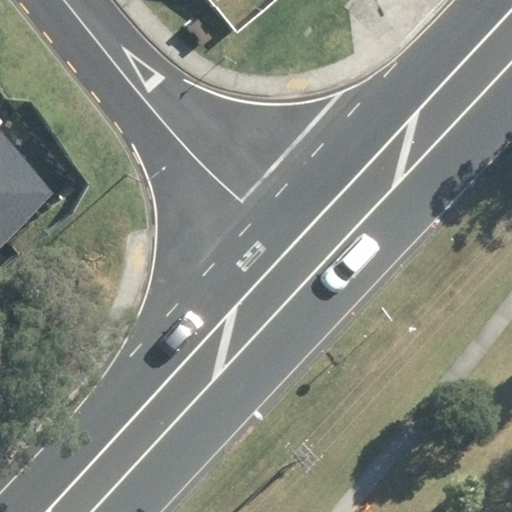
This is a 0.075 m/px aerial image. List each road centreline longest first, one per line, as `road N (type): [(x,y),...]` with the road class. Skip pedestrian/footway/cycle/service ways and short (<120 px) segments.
road 1 (residential): [(313,254),(211,176),(58,0)]
road 2 (primary): [(313,254),(65,511)]
road 3 (primary): [(511,38),(313,254)]
